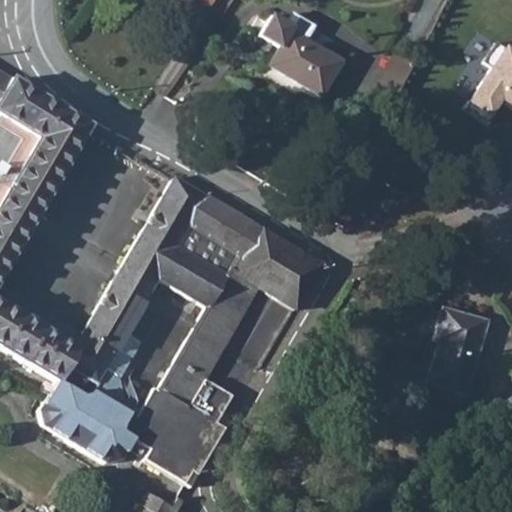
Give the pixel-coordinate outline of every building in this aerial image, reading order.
[(281,23),(270,17),(258,36),(277,47),(266,66),(318,97),(338,62),(299,39),(307,25),(287,13),(281,23)] [(511,46),(508,54),(493,44),(480,64),(488,70),(462,110),(486,126),(501,103),(511,110),(511,46)] [(394,98),(413,63),(394,53),(375,88),(394,98)] [(0,94),(10,79),(0,73),(0,94)] [(93,384),(102,371),(106,363),(155,280),(203,308),(171,362),(201,380),(256,289),(292,311),(318,267),(317,265),(173,178),(171,179),(77,336),(70,348),(0,305),(0,273),(87,128),(86,125),(10,79),(0,94),(0,117),(36,139),(0,198),(0,350),(53,382),(63,366),(93,384)] [(0,198),(36,139),(0,117),(0,198)] [(511,280),(503,290),(511,298),(511,280)] [(0,305),(70,348),(77,336),(0,289),(0,305)] [(464,395),(485,321),(439,308),(431,340),(436,341),(424,384),(464,395)] [(201,380),(171,362),(154,391),(151,389),(137,412),(122,402),(117,409),(131,418),(135,432),(129,441),(138,447),(146,452),(140,462),(186,489),(222,429),(212,424),(228,396),(201,380)] [(53,382),(36,412),(40,426),(103,464),(118,460),(129,441),(135,432),(131,418),(117,409),(122,402),(117,380),(102,371),(93,384),(63,366),(53,382)] [(300,481),(315,497),(326,486),(330,483),(315,467),(300,481)] [(326,486),(315,497),(320,502),(331,492),(326,486)] [(146,511),(172,511),(173,511),(145,495),(138,507),(146,511)]
